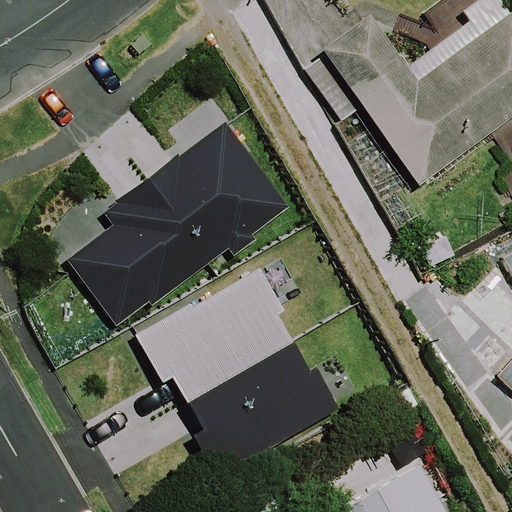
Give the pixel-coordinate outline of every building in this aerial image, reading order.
[(371,12),(322,47),(419,182),(511,116),(511,9),(511,11),(503,0),(475,0),(464,8),(471,19),(408,64),(371,12)] [(289,206),(225,120),(181,153),(179,151),(116,198),(118,200),(105,210),(114,223),(67,258),(116,324),(150,299),(152,303),(228,247),(233,255),(255,238),(252,234),(289,206)] [(190,302),(136,333),(163,381),(174,374),(204,426),(193,433),(220,480),(273,450),(270,445),(338,406),(315,365),(310,368),(278,312),(285,308),(261,266),(192,305),(190,302)] [(511,359),(498,375),(511,387),(511,359)] [(446,511),(419,463),(372,489),(360,468),(325,487),(339,511),(446,511)] [(303,511),(280,469),(226,498),(233,511),(303,511)]
